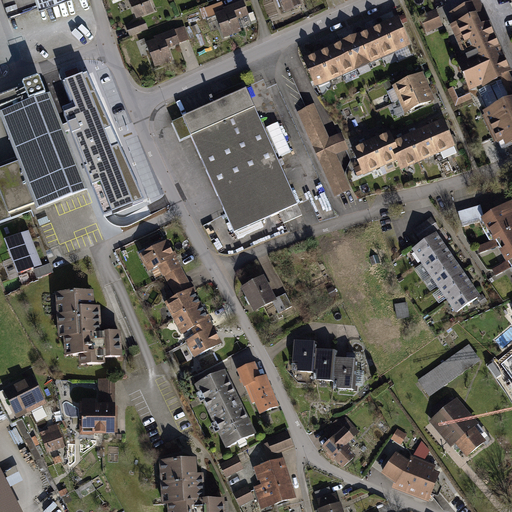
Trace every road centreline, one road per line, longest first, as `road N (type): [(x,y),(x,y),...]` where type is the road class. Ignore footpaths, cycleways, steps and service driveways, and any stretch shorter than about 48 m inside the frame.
road 1 (residential): [(423,511),(310,456),(214,268)]
road 2 (residential): [(214,268),(321,221),(511,169)]
road 3 (residential): [(183,209),(110,241),(101,258),(177,430)]
road 4 (residential): [(133,103),(367,0)]
